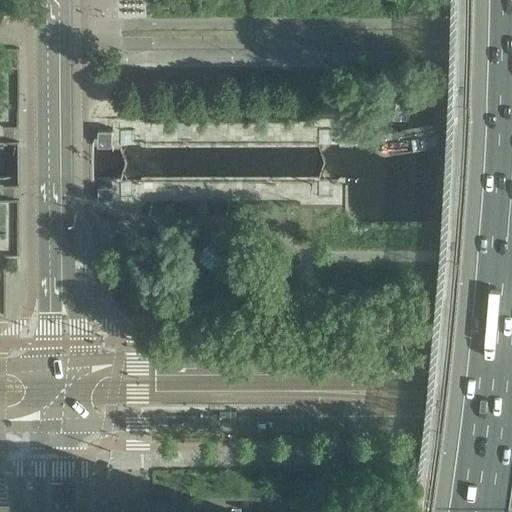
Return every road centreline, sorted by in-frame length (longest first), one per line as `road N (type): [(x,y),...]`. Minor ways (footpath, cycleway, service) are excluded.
road 1 (unclassified): [(54,36),(511,34)]
road 2 (tertiary): [(55,427),(511,420)]
road 3 (tertiary): [(511,368),(56,368)]
road 4 (motorway): [(511,151),(475,511)]
road 5 (tertiary): [(56,368),(54,36)]
